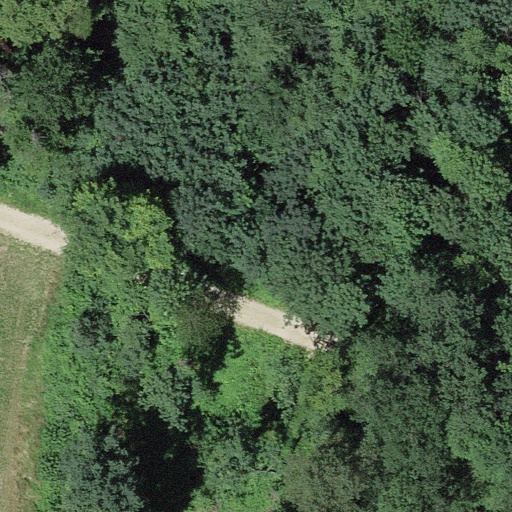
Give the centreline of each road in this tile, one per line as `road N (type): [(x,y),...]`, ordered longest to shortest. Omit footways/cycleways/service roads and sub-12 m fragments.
road 1 (track): [(0,212),(511,406)]
road 2 (track): [(111,255),(104,194),(92,169),(0,45)]
